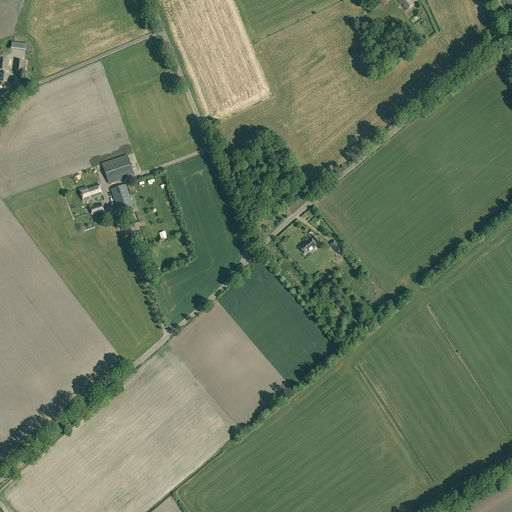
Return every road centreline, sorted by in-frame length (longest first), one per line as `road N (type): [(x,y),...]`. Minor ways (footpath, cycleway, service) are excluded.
road 1 (unclassified): [(258,246),(509,33)]
road 2 (unclassified): [(0,479),(245,260)]
road 3 (unclassified): [(245,240),(153,0)]
road 4 (unknown): [(165,31),(29,87)]
